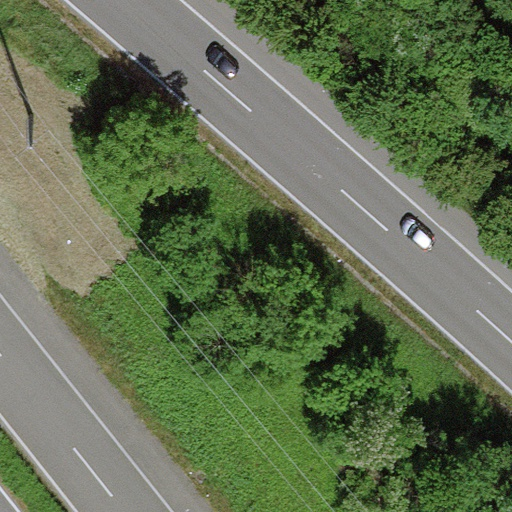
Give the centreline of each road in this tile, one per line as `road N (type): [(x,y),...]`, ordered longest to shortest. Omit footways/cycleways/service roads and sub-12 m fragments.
road 1 (motorway): [(511,341),(123,0)]
road 2 (motorway): [(125,511),(0,354)]
